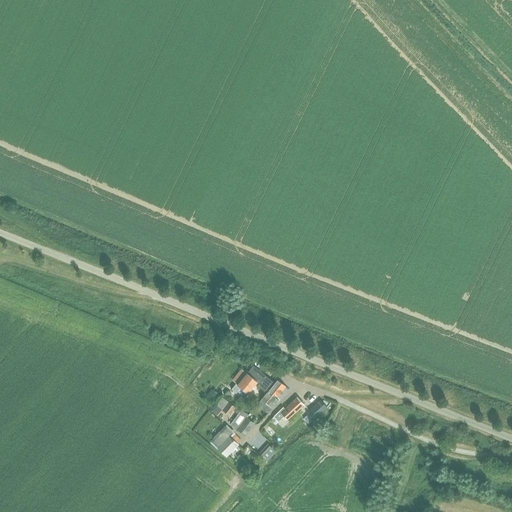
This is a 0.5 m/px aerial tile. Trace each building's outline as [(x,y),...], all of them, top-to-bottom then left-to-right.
[(274,382),(265,374),(254,365),(238,383),(236,382),(231,388),(232,388),(237,393),(242,388),(248,393),(256,383),(265,392),(274,382)] [(275,398),(285,386),(278,380),(262,399),(272,407),(278,401),(275,398)] [(218,393),(212,389),(205,397),(211,402),(218,393)] [(288,420),(305,405),(297,397),(285,409),(283,407),(274,416),(279,421),(284,416),(288,420)] [(233,410),(235,407),(224,398),(218,406),(229,415),(233,410)] [(315,405),(306,413),(312,418),(313,420),(315,418),(327,407),(320,400),(315,405)] [(253,424),(245,417),(237,428),(245,434),(253,424)] [(226,455),(241,440),(227,426),(212,442),(226,455)] [(276,451),(268,444),(265,448),(261,452),(259,454),(266,461),(276,451)]
